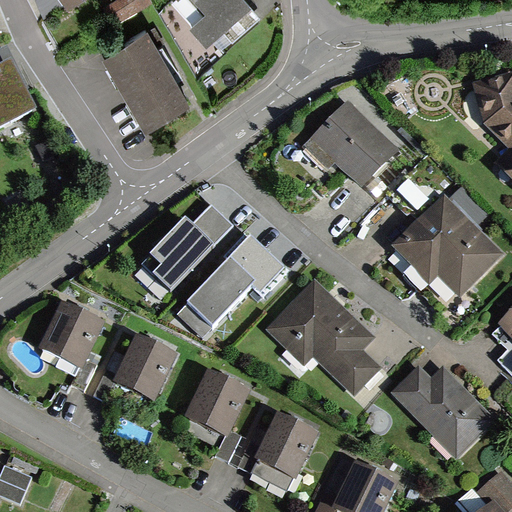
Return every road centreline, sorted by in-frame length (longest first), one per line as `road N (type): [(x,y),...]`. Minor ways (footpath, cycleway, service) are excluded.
road 1 (residential): [(133,202),(57,91),(12,0)]
road 2 (residential): [(133,202),(284,92),(314,60)]
road 3 (residential): [(0,408),(185,511)]
road 4 (residential): [(314,60),(352,43),(511,23)]
road 5 (residential): [(0,299),(133,202)]
